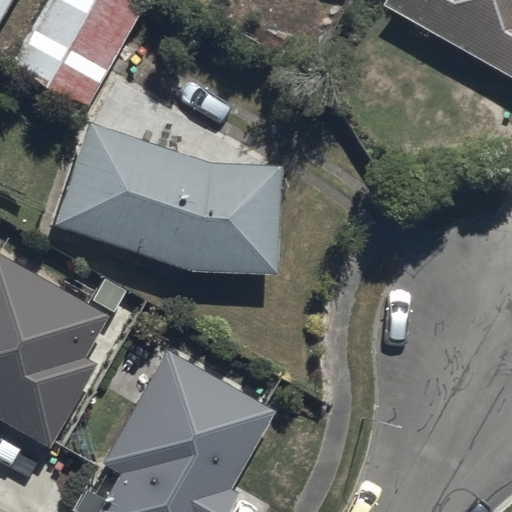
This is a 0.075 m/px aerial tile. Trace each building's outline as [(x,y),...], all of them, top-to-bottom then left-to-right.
[(38,0),(3,60),(63,96),(58,104),(71,112),(76,104),(82,107),(143,2),(138,0),(38,0)] [(511,0),(386,0),(383,7),(511,76),(511,0)] [(49,226),(161,265),(156,282),(177,292),(184,273),(268,276),(272,167),(199,164),(84,124),(49,226)] [(103,317),(0,259),(0,422),(44,447),(91,364),(80,358),(103,317)] [(270,412),(161,351),(97,466),(111,474),(89,511),(223,511),(233,496),(226,492),(270,412)]
